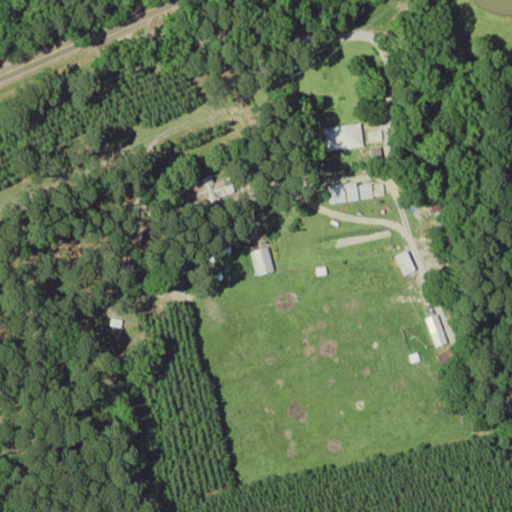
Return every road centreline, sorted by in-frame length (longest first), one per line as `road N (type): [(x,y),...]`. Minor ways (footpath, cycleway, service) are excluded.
road 1 (residential): [(366,36),(91,35)]
road 2 (primary): [(0,72),(168,0)]
